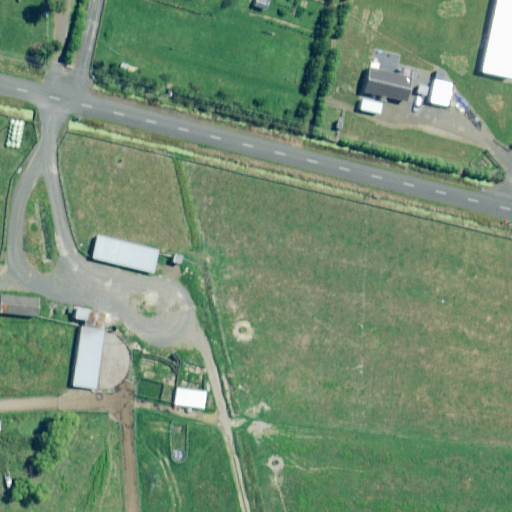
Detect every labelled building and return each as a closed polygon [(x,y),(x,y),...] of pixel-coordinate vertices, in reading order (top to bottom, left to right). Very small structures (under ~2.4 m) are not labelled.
[(156,250),(95,236),(89,258),(151,273),(156,250)] [(36,299),(3,296),(1,314),(34,317),(36,299)] [(83,309),(72,308),(71,319),(82,320),(83,309)] [(102,331),(78,328),(70,386),(93,389),(102,331)] [(203,393),(176,389),(174,405),(201,408),(203,393)]
